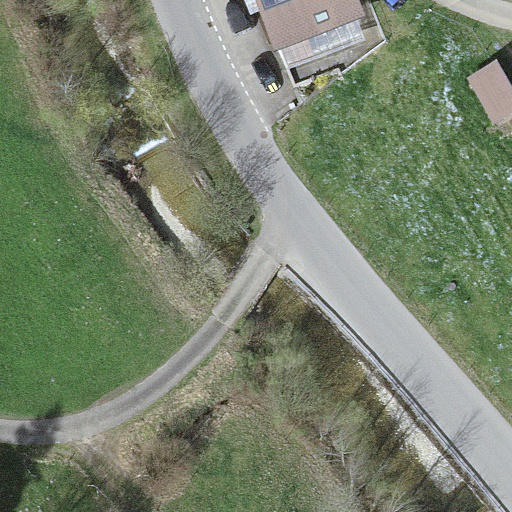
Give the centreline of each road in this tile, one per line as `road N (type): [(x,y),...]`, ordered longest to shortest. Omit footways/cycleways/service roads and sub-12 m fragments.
road 1 (unclassified): [(511,478),(296,221),(242,143),(176,0)]
road 2 (track): [(214,327),(296,221)]
